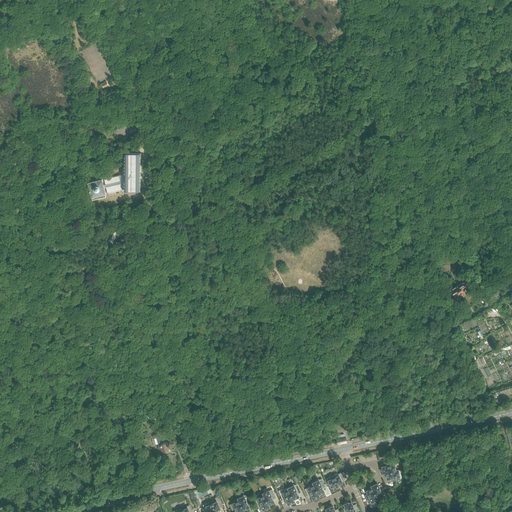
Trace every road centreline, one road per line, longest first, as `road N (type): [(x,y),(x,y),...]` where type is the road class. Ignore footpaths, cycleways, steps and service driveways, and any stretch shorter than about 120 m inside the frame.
road 1 (secondary): [(155,489),(341,449)]
road 2 (secondary): [(341,449),(511,412)]
